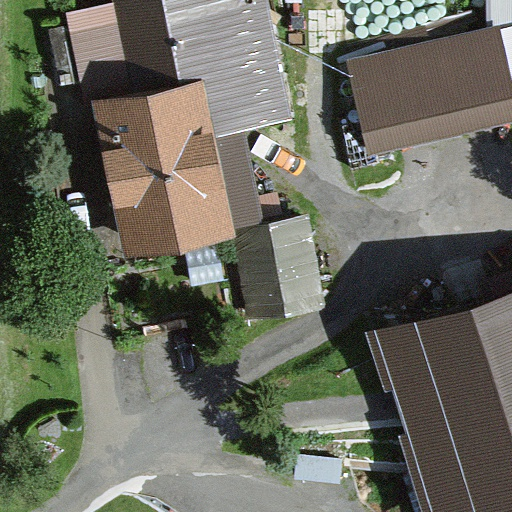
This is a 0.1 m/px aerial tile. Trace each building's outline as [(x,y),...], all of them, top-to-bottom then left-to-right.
[(116,0),(132,77),(205,63),(217,125),(294,109),(271,0),(116,0)] [(511,67),(499,13),(347,49),(371,146),(511,112),(511,67)] [(132,77),(92,85),(124,246),(232,221),(217,125),(205,63),(132,77)] [(307,206),(232,221),(250,312),(325,297),(307,206)] [(511,275),(369,319),(427,511),(492,511),(511,506),(511,275)]
